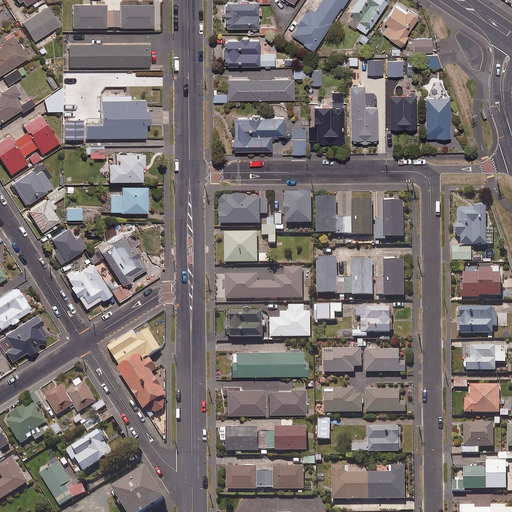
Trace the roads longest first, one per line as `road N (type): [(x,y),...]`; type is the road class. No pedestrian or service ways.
road 1 (residential): [(424,175),(433,511)]
road 2 (residential): [(424,175),(189,173)]
road 3 (tertiary): [(192,472),(190,292)]
road 4 (residential): [(84,341),(159,456),(176,471),(192,472)]
road 5 (tertiary): [(189,173),(188,0)]
road 6 (residential): [(0,209),(84,341)]
